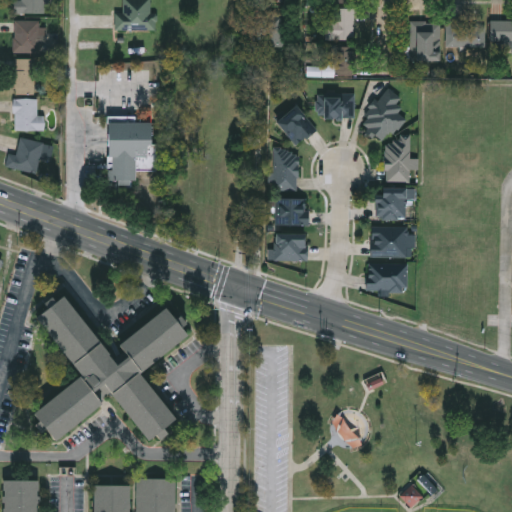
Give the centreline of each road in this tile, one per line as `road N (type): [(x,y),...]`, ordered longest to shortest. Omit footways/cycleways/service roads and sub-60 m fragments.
road 1 (secondary): [(511,371),(237,283),(0,195)]
road 2 (residential): [(237,283),(234,511)]
road 3 (residential): [(326,312),(343,166)]
